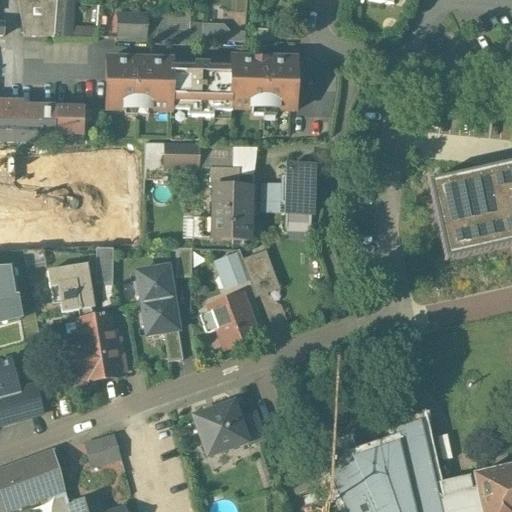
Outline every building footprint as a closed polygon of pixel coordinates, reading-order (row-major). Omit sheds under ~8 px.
[(15,0),(21,37),(53,37),(55,0),(15,0)] [(72,0),(66,0),(55,0),(53,37),(69,38),(70,26),(72,0)] [(144,15),(116,15),(116,40),(144,40),(144,29),(144,15)] [(246,41),(247,26),(195,25),(194,40),(246,41)] [(70,26),(69,38),(94,38),(94,27),(70,26)] [(144,29),(144,40),(156,40),(156,28),(144,29)] [(229,58),(229,66),(229,111),(250,111),(250,108),(274,108),(274,112),(293,112),(293,59),(229,58)] [(169,61),(105,60),(105,111),(123,111),(123,108),(147,108),(147,112),(169,112),(169,111),(169,65),(169,61)] [(229,66),(169,65),(169,111),(185,111),(185,117),(211,118),(211,113),(229,113),(229,111),(229,66)] [(0,104),(0,143),(20,144),(21,110),(20,105),(0,104)] [(55,108),(55,110),(54,140),(70,140),(70,136),(80,136),(80,112),(63,112),(63,109),(55,108)] [(55,110),(21,110),(20,144),(54,145),(54,140),(55,110)] [(197,144),(142,144),(142,169),(197,169),(197,144)] [(234,148),(234,168),(255,168),(256,148),(234,148)] [(511,161),(423,182),(441,264),(511,248),(511,161)] [(285,178),(278,178),(278,205),(283,206),(283,221),(309,221),(310,168),(301,168),(285,167),(285,178)] [(213,169),(212,187),(237,188),(237,169),(213,169)] [(0,236),(24,235),(23,227),(41,226),(41,233),(82,231),(82,226),(96,225),(96,229),(116,228),(116,214),(126,213),(124,177),(74,180),(75,191),(48,193),(48,182),(10,184),(11,195),(0,195),(0,236)] [(237,188),(212,187),(212,218),(212,240),(247,241),(248,188),(237,188)] [(195,240),(212,240),(212,218),(196,218),(195,240)] [(189,249),(174,249),(174,278),(189,277),(189,249)] [(263,251),(239,260),(253,298),(278,289),(263,251)] [(59,305),(60,315),(94,309),(87,266),(47,273),(52,306),(59,305)] [(0,318),(18,313),(11,268),(0,268),(0,318)] [(165,268),(134,273),(135,282),(133,282),(135,297),(138,297),(139,304),(170,299),(169,291),(171,290),(169,278),(167,278),(165,268)] [(208,312),(197,316),(204,334),(215,330),(223,351),(256,339),(240,294),(206,306),(208,312)] [(170,299),(139,304),(140,312),(138,312),(141,327),(143,326),(144,336),(161,333),(175,331),(174,321),(176,321),(174,309),(172,309),(170,299)] [(80,345),(68,347),(74,383),(117,377),(116,368),(123,367),(122,357),(119,357),(117,339),(110,340),(106,313),(97,315),(97,317),(76,321),(80,345)] [(180,360),(175,331),(161,333),(165,363),(180,360)] [(0,394),(2,394),(18,389),(9,359),(0,361),(0,394)] [(10,421),(12,420),(41,412),(36,393),(30,394),(28,386),(18,389),(2,394),(10,421)] [(0,427),(13,423),(12,420),(10,421),(2,394),(0,394),(0,427)] [(230,404),(191,417),(205,457),(244,443),(235,417),(230,404)] [(254,410),(235,417),(244,443),(246,447),(265,441),(254,410)] [(343,444),(317,456),(343,511),(438,511),(436,499),(419,422),(390,428),(393,445),(350,461),(343,444)] [(112,435),(81,444),(85,458),(105,453),(108,464),(119,460),(112,435)] [(51,453),(0,472),(0,511),(2,511),(47,496),(62,490),(51,453)] [(511,511),(511,467),(470,477),(473,490),(478,511),(511,511)] [(68,511),(66,506),(62,490),(47,496),(51,511),(68,511)] [(439,498),(436,499),(438,511),(478,511),(473,490),(464,492),(464,490),(439,496),(439,498)] [(101,511),(97,497),(66,506),(68,511),(101,511)]
